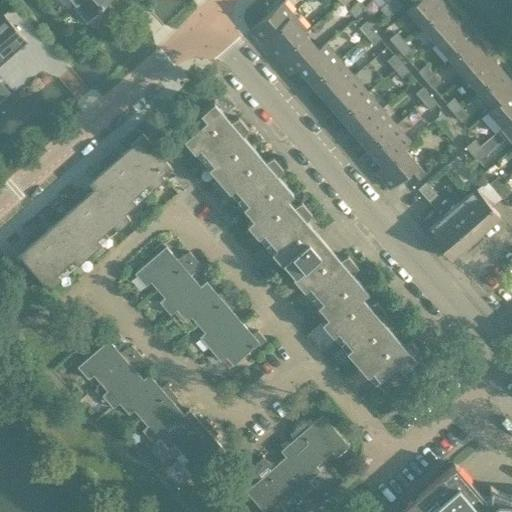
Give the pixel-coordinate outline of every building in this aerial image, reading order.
[(72,0),(76,5),(74,7),(86,22),(101,9),(99,7),(102,4),(102,3),(105,0),(72,0)] [(395,11),(402,4),(398,0),(388,0),(387,2),(395,11)] [(420,25),(444,4),(440,0),(416,0),(406,9),(420,25)] [(364,9),(363,9),(357,1),(348,9),(355,17),(364,9)] [(267,46),(297,19),(282,2),(249,30),(260,43),(262,41),(267,46)] [(387,17),(395,11),(387,2),(379,8),(387,17)] [(434,42),(459,21),(444,4),(420,25),(434,42)] [(0,61),(26,40),(4,14),(0,16),(0,61)] [(304,33),(307,30),(297,19),(267,46),(282,63),(309,40),(304,33)] [(365,35),(373,29),(365,20),(358,27),(365,35)] [(448,58),(472,37),(459,21),(434,42),(448,58)] [(373,44),(381,38),(373,29),(365,35),(373,44)] [(396,47),(404,40),(396,31),(388,38),(396,47)] [(462,75),(487,54),(472,37),(448,58),(462,75)] [(324,42),(317,48),(309,40),(282,63),(291,73),(297,68),(304,76),(332,51),(324,42)] [(404,55),(411,49),(404,40),(396,47),(404,55)] [(319,93),(347,69),(332,51),(304,76),(319,93)] [(394,68),(401,61),(394,53),(386,60),(394,68)] [(477,91),(501,70),(487,54),(462,75),(477,91)] [(401,77),(409,70),(401,61),(394,68),(401,77)] [(424,79),(432,73),(425,64),(417,70),(424,79)] [(334,111),(363,87),(347,69),(319,93),(334,111)] [(490,107),(511,88),(511,82),(501,70),(477,91),(490,107)] [(432,88),(440,82),(432,73),(424,79),(432,88)] [(422,101),(430,94),(422,86),(415,92),(422,101)] [(350,129),(378,104),(363,87),(334,111),(350,129)] [(501,127),(511,117),(511,88),(490,107),(486,110),(501,127)] [(430,110),(437,103),(430,94),(422,101),(430,110)] [(453,112),(460,105),(453,96),(445,103),(453,112)] [(226,123),(216,112),(220,108),(214,100),(200,112),(206,119),(184,138),(202,158),(219,178),(236,198),(253,218),(248,223),(265,243),(283,264),(285,263),(295,274),(293,275),(295,277),(299,282),(303,287),(311,297),(328,316),(322,321),(340,342),(357,362),(375,383),(378,380),(380,383),(379,383),(390,396),(397,389),(396,388),(398,386),(399,388),(409,379),(402,371),(416,358),(412,354),(415,351),(418,349),(411,340),(407,342),(403,345),(402,343),(398,347),(388,336),(379,324),(383,321),(381,319),(387,312),(381,306),(376,300),(369,305),(367,303),(363,306),(354,296),(360,291),(350,279),(353,276),(352,274),(358,267),(352,261),(347,255),(339,260),(338,258),(334,261),(330,256),(314,238),(304,226),(307,223),(306,221),(312,214),(306,208),(301,201),(293,206),(292,205),(288,208),(280,198),(285,193),(275,181),(279,177),(277,175),(283,168),(278,162),(273,156),(265,161),(263,159),(260,163),(250,152),(241,141),(245,137),(243,135),(249,128),(244,122),(238,116),(230,121),(229,120),(226,123)] [(365,146),(393,122),(378,104),(350,129),(365,146)] [(460,121),(468,114),(460,105),(453,112),(460,121)] [(511,140),(511,117),(501,127),(511,140)] [(403,148),(410,141),(393,122),(365,146),(381,165),(402,148),(403,148)] [(161,173),(170,165),(143,133),(131,144),(135,148),(126,156),(123,153),(121,154),(113,148),(102,158),(107,166),(105,168),(108,172),(96,182),(101,188),(91,196),(88,193),(87,194),(79,189),(67,199),(72,207),(70,209),(73,212),(51,231),(48,228),(46,230),(39,224),(28,234),(32,242),(30,243),(33,247),(22,256),(49,288),(131,217),(125,211),(165,177),(161,173)] [(471,154),(480,145),(473,138),(464,146),(471,154)] [(477,161),(486,153),(480,145),(471,154),(477,161)] [(425,173),(403,148),(402,148),(381,165),(374,171),(389,188),(410,170),(418,179),(425,173)] [(501,198),(509,190),(497,176),(488,183),(501,198)] [(427,199),(435,191),(426,181),(417,188),(427,199)] [(449,258),(474,237),(499,216),(474,187),(449,209),(424,230),(449,258)] [(189,251),(177,258),(166,245),(135,272),(146,285),(150,281),(157,289),(194,257),(189,251)] [(191,275),(200,263),(194,257),(157,289),(164,297),(159,301),(170,314),(176,309),(201,286),(191,275)] [(223,290),(218,294),(207,281),(201,286),(176,309),(186,321),(191,316),(198,324),(229,297),(223,290)] [(231,309),(235,304),(229,297),(198,324),(205,332),(200,336),(210,348),(242,321),(231,309)] [(258,330),(252,333),(242,321),(210,348),(221,360),(226,356),(233,365),(259,342),(260,344),(266,339),(258,330)] [(132,344),(120,352),(109,339),(77,366),(89,379),(94,375),(100,382),(137,350),(132,344)] [(134,367),(142,356),(137,350),(100,382),(107,390),(102,394),(113,408),(119,402),(144,379),(143,379),(134,367)] [(166,383),(160,386),(149,374),(143,379),(144,379),(119,402),(129,414),(134,410),(141,418),(172,390),(166,383)] [(174,402),(178,397),(172,390),(141,418),(147,425),(143,430),(154,442),(160,437),(159,437),(184,414),(184,413),(174,402)] [(206,418),(200,421),(189,409),(184,413),(184,414),(159,437),(160,437),(169,448),(174,444),(181,452),(212,425),(206,418)] [(336,456),(349,445),(323,415),(309,426),(304,421),(297,427),(325,459),(332,452),(336,456)] [(214,437),(218,432),(212,425),(181,452),(188,460),(183,464),(194,477),(225,450),(214,437)] [(317,465),(325,459),(297,427),(290,433),(294,440),(281,450),(286,456),(286,455),(309,480),(310,479),(321,470),(317,465)] [(310,479),(309,480),(286,455),(286,456),(274,465),(264,456),(257,462),(290,499),(297,492),(302,497),(315,485),(310,479)] [(282,505),(290,499),(257,462),(252,467),(259,479),(246,490),(265,511),(284,511),(286,510),(282,505)] [(482,496),(456,466),(454,463),(397,511),(511,511),(511,493),(510,493),(502,491),(496,488),(489,484),(488,496),(482,496)]
